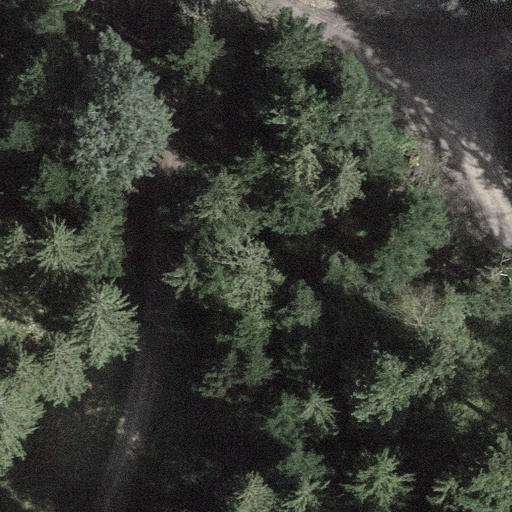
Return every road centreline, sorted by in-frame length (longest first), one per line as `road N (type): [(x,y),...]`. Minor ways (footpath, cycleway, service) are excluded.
road 1 (track): [(99,511),(148,345),(167,183),(162,0)]
road 2 (track): [(430,76),(511,276)]
road 3 (track): [(260,0),(430,76)]
